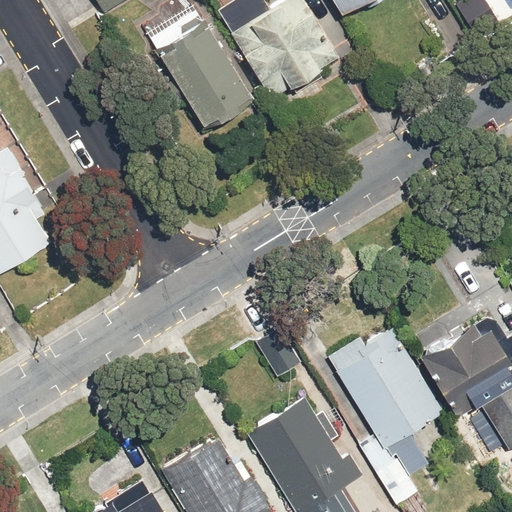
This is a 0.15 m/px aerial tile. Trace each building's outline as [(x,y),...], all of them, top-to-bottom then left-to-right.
[(93,0),(100,11),(119,0),(93,0)] [(322,69),(338,59),(331,47),(341,41),(326,16),(315,22),(301,0),(280,0),(248,20),(256,34),(239,45),(258,76),(277,65),(293,91),(324,72),(322,69)] [(331,0),(343,17),(369,0),(331,0)] [(511,23),(511,0),(473,0),(495,35),(511,23)] [(251,97),(192,3),(143,34),(202,128),(251,97)] [(0,142),(0,273),(62,236),(5,140),(0,142)] [(511,361),(491,328),(482,334),(475,322),(414,360),(448,414),(454,424),(477,410),(505,455),(511,450),(511,361)] [(353,340),(326,357),(386,453),(389,451),(405,476),(426,463),(410,438),(448,414),(414,360),(395,330),(360,351),(353,340)] [(361,473),(307,389),(241,431),(265,469),(293,511),(360,511),(343,485),(361,473)] [(216,436),(159,473),(183,511),(286,511),(261,473),(246,482),(216,436)] [(169,511),(143,475),(91,511),(169,511)]
